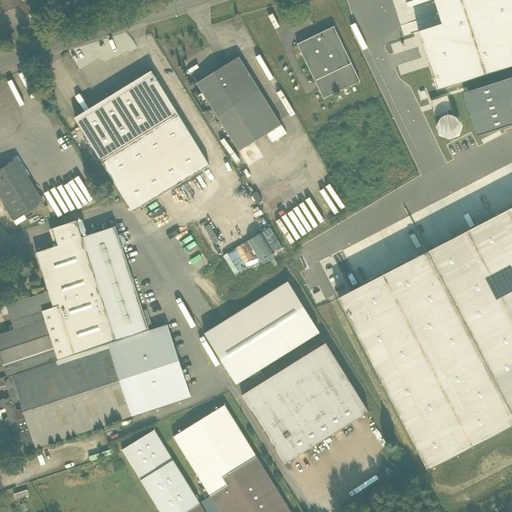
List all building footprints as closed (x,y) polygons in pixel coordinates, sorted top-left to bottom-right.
[(437,91),(511,67),(511,0),(434,0),(442,24),(418,32),(437,91)] [(297,44),(315,81),(352,64),(334,27),(297,44)] [(200,88),(211,105),(244,84),(254,77),(243,61),(200,88)] [(360,82),(352,64),(315,81),(323,99),(360,82)] [(75,118),(101,161),(178,115),(151,71),(91,108),(96,116),(81,126),(76,118),(75,118)] [(269,102),(254,77),(244,84),(259,108),(269,102)] [(511,77),(464,93),(478,136),(511,124),(511,77)] [(211,105),(242,155),(285,128),(269,102),(259,108),(244,84),(211,105)] [(431,101),(435,115),(451,109),(447,96),(431,101)] [(67,101),(73,112),(77,110),(71,98),(67,101)] [(96,116),(91,108),(76,118),(81,126),(96,116)] [(210,166),(178,115),(101,161),(133,213),(210,166)] [(451,115),(444,116),(439,121),(438,128),(441,134),(447,138),(454,137),(459,132),(461,125),(458,119),(451,115)] [(0,170),(0,199),(13,220),(42,202),(17,160),(0,170)] [(511,207),(428,251),(511,413),(511,207)] [(36,253),(47,286),(49,292),(54,308),(43,312),(46,320),(45,320),(55,349),(59,361),(116,342),(82,238),(76,221),(53,229),(58,246),(36,253)] [(115,227),(82,238),(116,342),(149,331),(115,227)] [(17,249),(3,254),(6,265),(23,259),(17,249)] [(511,413),(428,251),(338,298),(428,470),(511,426),(511,413)] [(0,292),(14,288),(11,281),(9,282),(6,274),(9,273),(6,265),(0,266),(0,292)] [(16,271),(9,273),(6,274),(9,282),(11,281),(18,279),(16,271)] [(210,342),(236,385),(320,333),(288,282),(220,324),(225,332),(210,342)] [(38,295),(46,293),(44,287),(36,290),(38,295)] [(54,308),(49,292),(46,293),(38,295),(6,306),(11,322),(32,315),(43,312),(54,308)] [(43,312),(32,315),(35,323),(45,320),(46,320),(43,312)] [(14,330),(35,323),(32,315),(11,322),(14,330)] [(14,330),(0,334),(0,357),(3,366),(8,364),(55,349),(45,320),(35,323),(14,330)] [(205,334),(210,342),(225,332),(220,324),(205,334)] [(34,443),(36,449),(191,398),(167,325),(116,342),(59,361),(12,376),(17,391),(34,443)] [(242,395),(285,464),(369,412),(326,343),(242,395)] [(55,349),(8,364),(12,376),(59,361),(55,349)] [(3,366),(7,377),(12,376),(8,364),(3,366)] [(17,391),(12,376),(5,382),(6,386),(8,393),(11,390),(17,391)] [(24,447),(29,448),(34,443),(17,391),(11,390),(8,393),(7,393),(9,399),(5,401),(0,401),(0,408),(4,409),(12,435),(9,439),(11,444),(16,445),(18,441),(23,443),(24,447)] [(290,511),(225,405),(174,437),(211,496),(220,511),(290,511)] [(122,450),(160,511),(185,511),(200,503),(154,430),(122,450)] [(27,490),(15,494),(16,499),(29,495),(27,490)] [(220,511),(211,496),(200,503),(205,511),(220,511)] [(205,511),(200,503),(185,511),(205,511)]
